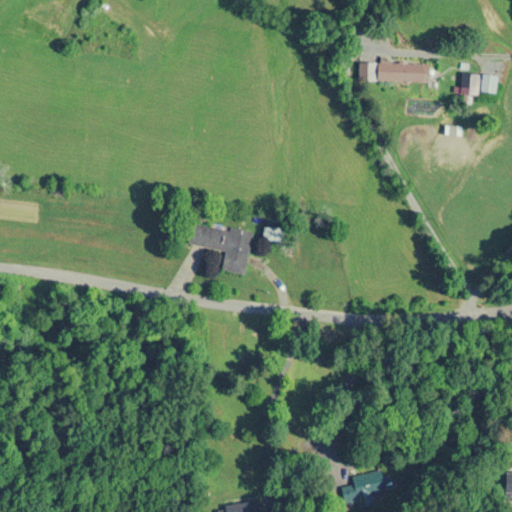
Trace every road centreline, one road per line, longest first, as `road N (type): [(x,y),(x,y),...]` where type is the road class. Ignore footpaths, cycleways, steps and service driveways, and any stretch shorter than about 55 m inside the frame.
road 1 (residential): [(483,314),(439,270),(410,225),(348,107),(348,83),(381,58),(439,54),(511,65)]
road 2 (residential): [(511,307),(317,316),(129,286)]
road 3 (residential): [(129,286),(0,265)]
